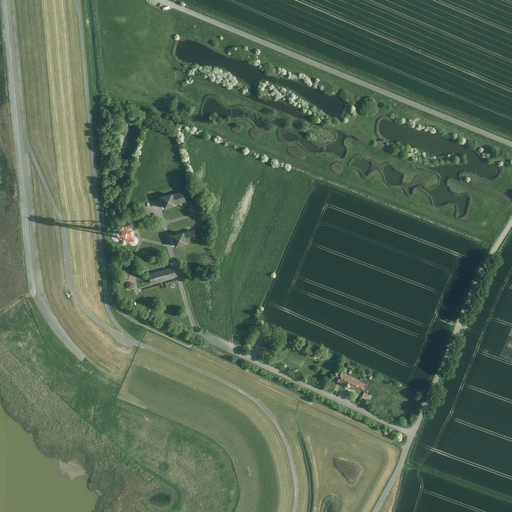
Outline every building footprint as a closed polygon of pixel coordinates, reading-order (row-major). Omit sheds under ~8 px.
[(175,193),(164,197),(167,209),(178,206),(178,205),(187,202),(184,191),(175,194),(175,193)] [(131,234),(128,226),(122,232),(117,238),(133,242),(131,234)] [(195,230),(186,233),(186,232),(175,235),(179,247),(190,243),(189,243),(199,240),(195,230)] [(172,268),(150,274),(153,284),(177,277),(174,267),(172,268)] [(362,391),(363,387),(366,389),(368,386),(365,384),(366,381),(361,378),(361,380),(342,372),(342,374),(337,371),(334,378),(339,380),(338,382),(344,384),(343,385),(349,388),(349,387),(356,390),(357,389),(362,391)] [(364,393),(362,397),(370,401),(372,396),(364,393)]
